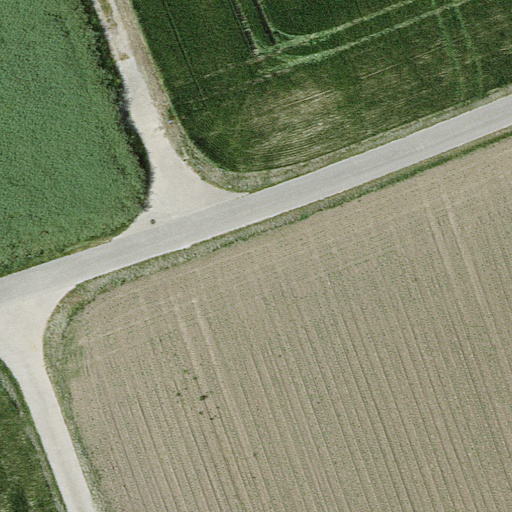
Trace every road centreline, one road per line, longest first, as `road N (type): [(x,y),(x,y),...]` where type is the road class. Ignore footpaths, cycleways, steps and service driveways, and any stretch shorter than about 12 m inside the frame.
road 1 (track): [(511,106),(0,299)]
road 2 (track): [(184,230),(103,0)]
road 3 (track): [(83,511),(2,299)]
